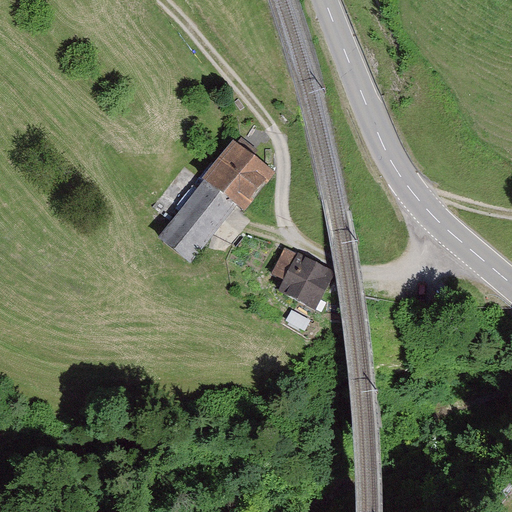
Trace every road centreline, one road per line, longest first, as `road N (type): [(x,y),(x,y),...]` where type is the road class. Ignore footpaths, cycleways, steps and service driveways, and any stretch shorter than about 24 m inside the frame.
road 1 (tertiary): [(325,0),(392,162),(439,221),(511,284)]
road 2 (track): [(278,134),(164,0)]
